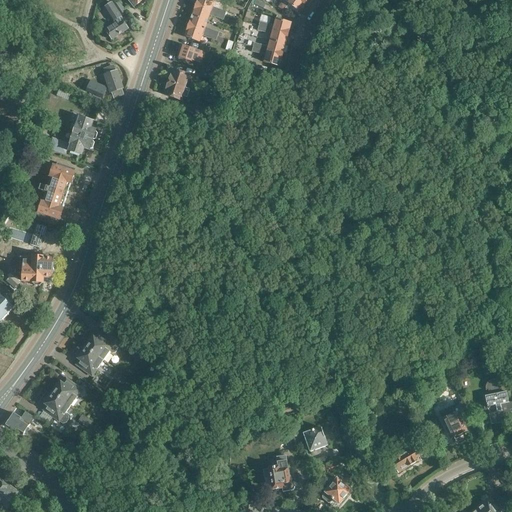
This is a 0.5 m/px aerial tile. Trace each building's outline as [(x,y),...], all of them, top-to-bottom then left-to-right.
[(222,15),(227,17),(232,19),(233,14),(213,7),(215,1),(213,0),(197,0),(196,6),(222,15)] [(255,0),(254,4),(264,8),(266,3),(259,0),(255,0)] [(306,2),(303,0),(286,0),(286,1),(300,11),(306,2)] [(112,3),(104,8),(113,22),(115,21),(116,23),(106,30),(112,40),(128,30),(120,18),(121,17),(112,3)] [(196,6),(192,16),(207,22),(209,15),(226,21),(227,17),(222,15),(196,6)] [(192,16),(188,27),(223,39),(224,35),(205,28),(207,22),(192,16)] [(259,26),(288,34),(291,23),(275,19),(273,26),(262,23),(260,22),(259,26)] [(270,41),(286,45),(288,34),(259,26),(259,27),(253,25),(252,29),(271,34),(270,41)] [(223,39),(188,27),(185,37),(200,42),(202,36),(222,43),(223,39)] [(286,45),(270,41),(268,47),(254,43),(249,41),(247,45),(253,47),(253,48),(283,56),(286,45)] [(199,49),(209,53),(211,47),(201,44),(199,49)] [(181,45),(177,58),(194,64),(195,62),(203,65),(204,63),(209,64),(212,56),(181,45)] [(283,56),(253,48),(250,47),(249,51),(266,56),(264,62),(280,66),(283,56)] [(123,88),(117,71),(116,72),(114,66),(105,69),(106,74),(104,75),(110,94),(113,93),(114,98),(123,95),(122,89),(123,88)] [(213,68),(211,74),(221,77),(223,71),(213,68)] [(168,82),(185,88),(189,75),(173,69),(168,82)] [(200,70),(198,76),(208,80),(210,74),(200,70)] [(78,92),(88,96),(94,80),(84,76),(78,92)] [(185,88),(168,82),(164,95),(180,100),(182,96),(186,97),(189,89),(185,88)] [(192,113),(204,117),(206,111),(194,107),(192,113)] [(74,134),(93,140),(96,140),(98,134),(96,132),(96,130),(91,129),(94,122),(91,121),(92,119),(83,116),(82,118),(81,118),(79,125),(77,124),(74,134)] [(93,140),(74,134),(71,144),(72,144),(72,146),(69,145),(70,143),(52,138),(48,150),(66,155),(68,148),(71,149),(70,151),(71,152),(71,153),(79,156),(80,154),(82,155),(85,148),(90,150),(93,149),(95,143),(93,141),(93,140)] [(45,161),(47,155),(34,151),(32,157),(45,161)] [(41,185),(39,190),(47,192),(40,213),(60,219),(75,173),(71,172),(73,168),(57,163),(56,167),(55,167),(48,187),(41,185)] [(32,226),(31,236),(48,237),(49,230),(39,227),(32,226)] [(52,283),(52,279),(54,258),(21,257),(21,267),(24,267),(23,282),(30,282),(31,282),(32,282),(35,286),(40,286),(44,283),(45,283),(45,282),(52,283)] [(0,295),(0,322),(14,308),(11,305),(13,302),(7,296),(4,299),(0,295)] [(84,347),(104,361),(110,353),(112,353),(113,353),(115,352),(116,352),(117,350),(117,348),(117,347),(117,346),(116,346),(114,344),(117,340),(103,330),(100,334),(99,333),(95,339),(94,338),(91,342),(90,341),(88,341),(84,347)] [(104,361),(84,347),(80,352),(81,354),(81,355),(79,359),(80,360),(76,365),(92,377),(104,361)] [(133,357),(138,361),(139,359),(141,360),(144,356),(138,352),(133,357)] [(117,379),(123,383),(126,377),(121,373),(117,379)] [(51,392),(71,406),(82,391),(66,379),(62,384),(61,383),(58,387),(57,386),(55,387),(51,392)] [(486,391),(486,390),(488,390),(489,395),(485,396),(487,407),(495,405),(497,412),(489,414),(491,425),(511,420),(511,417),(510,410),(511,410),(511,409),(511,401),(511,402),(509,402),(507,391),(502,392),(501,387),(503,387),(503,385),(502,383),(500,381),(499,380),(497,380),(495,379),(492,379),(491,380),(489,381),(487,383),(486,384),(486,386),(485,389),(486,391)] [(71,406),(51,392),(47,398),(48,400),(46,404),(47,405),(43,410),(59,422),(63,424),(66,423),(69,420),(69,416),(65,414),(71,406)] [(453,415),(439,422),(442,429),(434,432),(439,443),(454,436),(456,441),(458,442),(466,438),(466,436),(465,432),(467,431),(465,427),(468,425),(460,406),(451,410),(453,415)] [(6,425),(23,436),(30,425),(14,414),(6,425)] [(34,425),(45,432),(48,427),(37,419),(34,425)] [(425,424),(428,433),(439,429),(436,419),(425,424)] [(299,441),(296,424),(286,425),(288,442),(299,441)] [(311,425),(304,428),(306,433),(305,434),(311,451),(312,451),(314,457),(320,455),(322,461),(332,457),(331,455),(330,456),(329,452),(324,438),(325,437),(322,428),(313,431),(311,425)] [(73,444),(78,448),(83,442),(77,438),(73,444)] [(423,454),(416,441),(409,446),(410,448),(390,460),(399,473),(418,461),(416,458),(423,454)] [(270,469),(264,470),(265,479),(271,478),(273,491),(282,489),(282,492),(291,491),(293,490),(294,490),(294,489),(294,488),(294,487),(293,486),(292,486),(291,486),(289,476),(286,456),(277,458),(277,459),(270,460),(271,468),(269,469),(270,469)] [(340,469),(338,462),(327,466),(329,472),(340,469)] [(322,496),(323,499),(328,503),(330,503),(333,499),(339,504),(352,489),(338,477),(322,496)] [(5,484),(0,490),(0,501),(6,506),(16,492),(5,484)] [(503,495),(511,502),(511,491),(509,489),(503,495)] [(479,511),(510,511),(503,502),(497,507),(494,503),(491,505),(488,500),(484,503),(483,501),(476,507),(479,511)]
